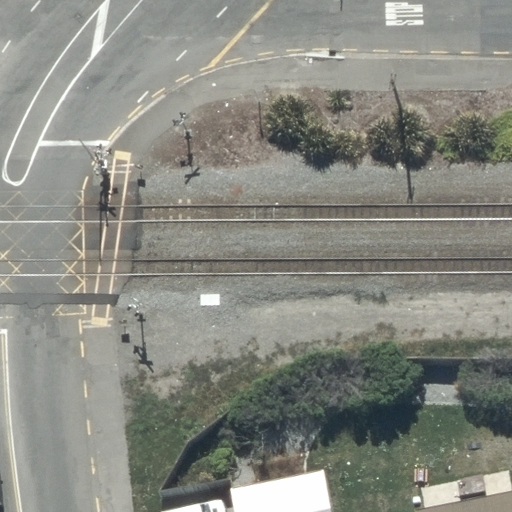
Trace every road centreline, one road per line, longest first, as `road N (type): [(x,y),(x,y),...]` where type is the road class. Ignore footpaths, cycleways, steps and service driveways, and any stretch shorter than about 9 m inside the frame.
road 1 (tertiary): [(4,215),(9,421),(21,511)]
road 2 (tertiary): [(510,0),(454,17),(259,13),(229,0)]
road 3 (tertiary): [(125,0),(37,114),(4,215)]
